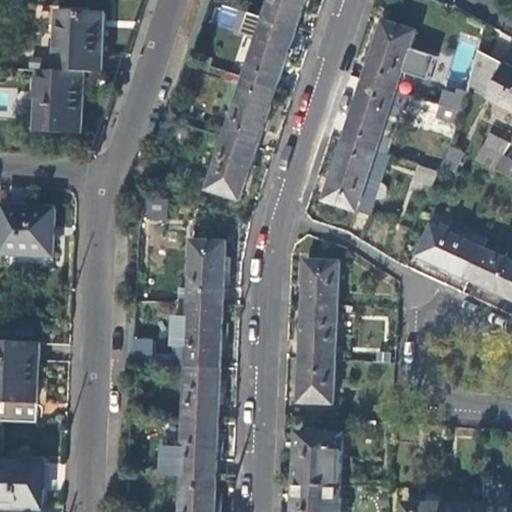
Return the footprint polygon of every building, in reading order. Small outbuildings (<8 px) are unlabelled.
[(271,0),(266,16),(299,26),(307,0),(271,0)] [(87,72),(103,72),(106,14),(60,11),(57,70),(87,72)] [(252,11),(245,31),(260,36),(266,16),(252,11)] [(293,44),(299,26),(266,16),(260,36),(247,76),(279,87),(293,44)] [(418,30),(385,19),(380,35),(366,80),(398,90),(404,71),(430,79),(438,56),(412,47),(418,30)] [(505,63),(482,50),(472,81),(471,85),(493,96),(494,98),(511,107),(511,64),(509,65),(505,63)] [(57,70),(41,70),(39,129),(84,131),(87,72),(57,70)] [(471,85),(472,81),(452,75),(442,104),(464,111),(471,85)] [(270,115),(279,87),(247,76),(227,136),(260,146),(270,115)] [(406,110),(412,94),(398,90),(366,80),(357,105),(346,139),(379,150),(393,105),(406,110)] [(460,123),(464,111),(442,104),(439,116),(460,123)] [(252,171),(260,146),(227,136),(210,187),(243,198),(252,171)] [(359,210),(379,150),(346,139),(334,178),(327,199),(359,210)] [(497,168),(504,154),(487,145),(480,159),(497,168)] [(466,152),(454,146),(444,165),(457,171),(466,152)] [(382,183),(392,154),(379,150),(359,210),(373,214),(378,198),(381,198),(385,196),(387,193),(387,190),(387,187),(385,184),(382,183)] [(511,158),(504,154),(497,168),(511,176),(511,158)] [(430,195),(442,170),(422,163),(414,188),(430,195)] [(152,220),(167,222),(169,202),(154,200),(152,220)] [(3,266),(53,268),(56,209),(5,207),(3,266)] [(470,278),(484,247),(489,237),(459,224),(455,233),(435,224),(421,256),(439,264),(470,278)] [(191,303),(226,305),(227,268),(228,242),(194,240),(192,289),(191,303)] [(511,292),(511,259),(484,247),(470,278),(486,286),(510,297),(511,292)] [(305,302),(340,303),(341,261),(307,259),(306,277),(305,302)] [(182,303),(191,303),(192,289),(183,288),(182,303)] [(338,358),(340,303),(305,302),(304,327),(303,357),(338,358)] [(225,333),(226,305),(191,303),(191,317),(190,347),(189,366),(223,367),(225,333)] [(176,346),(190,347),(191,317),(177,316),(176,346)] [(0,421),(37,423),(41,342),(0,340),(0,421)] [(136,340),(135,364),(153,365),(154,340),(136,340)] [(336,403),(338,358),(303,357),(302,378),(301,402),(336,403)] [(222,391),(223,367),(189,366),(186,421),(221,422),(222,391)] [(220,444),(221,422),(186,421),(184,476),(219,477),(220,444)] [(298,483),(343,485),(345,434),(300,432),(300,448),(298,483)] [(0,505),(44,507),(45,461),(0,459),(0,505)] [(217,511),(219,477),(184,476),(182,511),(217,511)] [(342,511),(343,485),(298,483),(297,509),(297,511),(342,511)] [(446,511),(447,503),(407,502),(406,511),(446,511)] [(487,511),(487,505),(447,503),(446,511),(487,511)]
